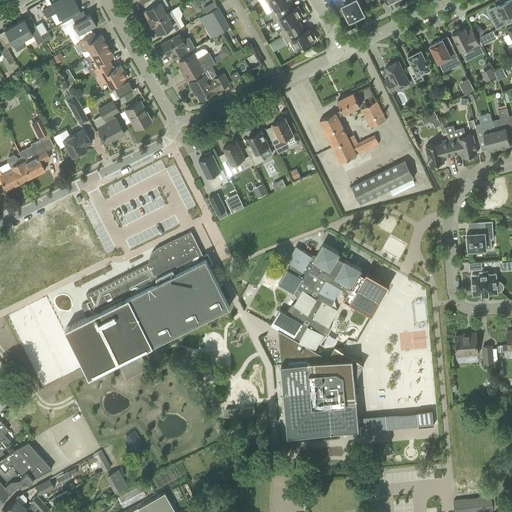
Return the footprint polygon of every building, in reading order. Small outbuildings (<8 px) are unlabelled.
[(59,16),(63,22),(81,12),(77,6),(78,6),(74,0),(59,0),(52,4),(52,5),(43,10),(47,17),(56,12),(59,17),(59,16)] [(143,10),(149,22),(166,13),(163,7),(168,4),(165,0),(150,0),(153,4),(143,10)] [(268,0),(262,4),(262,5),(267,2),(273,11),(270,12),(274,20),(290,10),(293,9),(289,2),(292,0),(268,0)] [(357,19),(356,17),(364,13),(357,0),(352,0),(347,3),(345,0),(335,0),(340,7),(343,6),(349,18),(347,19),(349,23),(357,19)] [(511,20),(511,0),(507,0),(505,1),(503,1),(499,2),(498,5),(495,6),(502,18),(499,19),(499,21),(501,26),(511,20)] [(218,33),(229,27),(217,6),(206,13),(218,33)] [(293,9),(290,10),(274,20),(275,20),(277,19),(283,29),(281,30),(284,35),(300,26),(303,25),(300,19),(302,18),(300,13),(302,12),(298,6),(293,9)] [(79,35),(96,25),(90,14),(86,16),(83,10),(81,12),(63,22),(60,24),(66,34),(75,28),(79,35)] [(181,27),(171,10),(166,13),(149,22),(156,34),(166,28),(170,34),(181,27)] [(24,19),(14,24),(23,39),(32,34),(35,38),(40,35),(36,26),(30,29),(24,19)] [(10,40),(4,44),(7,48),(8,47),(13,44),(13,45),(23,39),(14,24),(5,30),(10,40)] [(308,43),(309,44),(318,39),(313,32),(311,33),(308,28),(306,30),(303,25),(300,26),(284,35),(287,42),(289,40),(295,50),(308,43)] [(485,31),(479,25),(474,31),(480,36),(485,31)] [(452,33),(461,51),(462,50),(462,52),(480,44),(472,29),(467,31),(465,27),(452,33)] [(93,32),(78,41),(84,51),(82,52),(85,57),(88,56),(91,54),(107,45),(101,34),(96,37),(93,32)] [(189,37),(182,39),(179,33),(161,43),(167,53),(169,51),(173,59),(195,47),(189,37)] [(443,38),(430,45),(444,71),(461,63),(452,44),(447,47),(443,38)] [(0,51),(1,51),(5,57),(11,54),(8,47),(7,48),(4,44),(0,46),(0,51)] [(111,57),(113,55),(107,45),(91,54),(88,56),(85,57),(83,59),(92,74),(96,72),(107,66),(114,62),(111,57)] [(409,55),(413,63),(407,66),(416,83),(424,79),(421,72),(430,67),(427,61),(428,61),(427,59),(427,60),(421,49),(409,55)] [(187,79),(215,63),(209,51),(196,59),(193,53),(179,61),(184,70),(182,71),(187,79)] [(57,62),(64,58),(60,52),(53,56),(57,62)] [(385,67),(390,78),(385,80),(391,92),(399,88),(398,86),(409,81),(399,60),(385,67)] [(126,75),(126,72),(124,71),(120,65),(110,71),(107,66),(96,72),(102,83),(106,80),(109,86),(127,76),(126,75)] [(507,76),(502,66),(494,70),(499,80),(507,76)] [(495,76),(491,68),(481,72),(486,81),(495,76)] [(237,71),(230,75),(233,80),(240,76),(237,71)] [(229,83),(223,73),(213,78),(215,82),(210,85),(204,74),(189,83),(193,91),(195,90),(200,99),(214,91),(213,91),(218,88),(219,88),(229,83)] [(73,77),(67,81),(70,86),(76,82),(76,81),(73,77)] [(460,82),(464,92),(473,89),(469,78),(460,82)] [(133,89),(129,81),(109,92),(113,100),(133,89)] [(342,109),(320,120),(341,162),(379,143),(375,134),(358,143),(354,134),(348,136),(338,116),(360,105),(354,92),(338,100),(342,109)] [(80,124),(89,119),(75,94),(66,99),(80,124)] [(101,115),(93,119),(106,142),(117,136),(118,137),(125,133),(116,117),(115,118),(112,113),(118,110),(113,100),(98,109),(101,115)] [(136,129),(149,121),(145,113),(147,112),(140,101),(125,109),(136,129)] [(370,127),(386,119),(377,101),(361,109),(370,127)] [(495,130),(499,147),(511,144),(508,133),(511,132),(511,126),(509,115),(507,107),(498,109),(501,122),(500,122),(501,128),(495,130)] [(434,125),(440,124),(436,112),(424,116),(425,121),(432,119),(434,125)] [(291,147),(286,137),(294,134),(285,117),(284,117),(282,116),(279,118),(278,120),(273,123),(273,125),(266,128),(278,153),(291,147)] [(34,128),(38,137),(47,132),(40,118),(36,120),(39,125),(34,128)] [(485,126),(484,122),(475,124),(480,141),(485,139),(488,150),(499,147),(495,130),(489,131),(488,125),(485,126)] [(92,142),(84,129),(77,133),(76,132),(63,140),(73,157),(86,149),(85,146),(92,142)] [(259,157),(262,156),(260,151),(269,146),(261,129),(252,133),(252,134),(248,136),(256,152),(249,155),(254,165),(261,161),(259,157)] [(449,138),(453,155),(462,152),(463,156),(477,153),(473,134),(466,136),(465,134),(449,138)] [(433,144),(426,146),(431,165),(445,161),(444,157),(453,155),(449,138),(433,143),(433,144)] [(245,158),(237,141),(223,147),(226,152),(219,155),(229,175),(240,169),(241,167),(238,161),(245,158)] [(43,145),(21,155),(27,166),(26,166),(31,176),(45,169),(41,162),(50,158),(43,145)] [(215,173),(221,170),(213,152),(212,153),(211,151),(204,155),(205,156),(201,158),(201,159),(199,160),(204,170),(214,189),(222,186),(215,173)] [(0,182),(2,182),(6,189),(31,176),(26,166),(27,166),(21,155),(17,157),(16,155),(13,154),(8,157),(7,160),(8,163),(0,167),(0,182)] [(351,185),(360,203),(414,177),(405,159),(351,185)] [(283,178),(272,183),(276,190),(286,185),(283,178)] [(258,197),(267,193),(263,183),(254,187),(258,197)] [(226,209),(218,192),(209,196),(218,213),(226,209)] [(60,218),(63,224),(68,234),(68,233),(76,229),(81,238),(84,243),(85,242),(92,256),(101,251),(83,214),(76,217),(73,211),(60,218)] [(485,250),(484,248),(491,247),(491,238),(494,238),(492,220),(478,221),(479,228),(480,228),(481,231),(467,232),(468,241),(466,241),(467,247),(468,247),(468,249),(476,249),(477,251),(485,250)] [(73,242),(68,233),(68,234),(63,224),(57,227),(54,221),(41,227),(49,243),(57,239),(62,247),(65,252),(66,252),(73,265),(82,260),(73,242)] [(90,375),(230,305),(210,266),(213,264),(208,254),(204,255),(191,230),(156,248),(161,257),(86,293),(90,301),(87,302),(93,313),(66,327),(90,375)] [(32,233),(19,240),(27,255),(35,251),(39,260),(40,260),(42,265),(44,264),(50,277),(59,273),(41,236),(35,239),(32,233)] [(27,255),(19,240),(1,248),(9,264),(16,261),(19,268),(22,267),(22,268),(29,282),(38,278),(31,264),(27,255)] [(361,271),(362,269),(345,259),(338,256),(340,252),(323,243),(314,259),(314,260),(312,263),(309,260),(312,255),(297,246),(288,261),(291,263),(288,269),(288,268),(279,284),(294,293),(297,288),(302,291),(294,305),(296,306),(291,315),(280,309),(271,325),(315,350),(324,334),(322,333),(327,324),(329,325),(338,309),(331,305),(342,286),(348,290),(345,295),(351,298),(349,302),(372,315),(390,284),(367,271),(365,273),(361,271)] [(0,268),(9,264),(1,248),(0,248),(0,295),(3,301),(12,296),(5,283),(7,282),(4,277),(5,277),(0,268)] [(488,271),(480,272),(480,274),(472,275),(473,294),(482,293),(482,295),(489,294),(489,293),(497,292),(497,291),(501,290),(503,287),(503,283),(500,281),(496,281),(496,273),(488,274),(488,271)] [(237,375),(259,365),(239,319),(216,329),(237,375)] [(465,354),(478,353),(477,332),(467,333),(467,334),(456,335),(457,352),(465,351),(465,354)] [(484,362),(493,362),(492,345),(483,346),(484,362)] [(135,360),(121,367),(126,376),(139,369),(135,360)] [(434,425),(432,410),(418,411),(419,426),(434,425)] [(0,452),(12,442),(4,434),(0,429),(5,425),(0,419),(0,452)] [(9,429),(5,425),(0,429),(4,434),(9,429)] [(126,435),(134,449),(143,444),(135,430),(126,435)] [(0,499),(17,485),(19,487),(27,481),(28,483),(33,479),(52,468),(29,441),(0,458),(0,499)] [(442,445),(443,468),(455,468),(454,445),(442,445)] [(104,471),(111,467),(102,450),(93,455),(95,458),(96,457),(104,471)] [(71,477),(71,475),(78,472),(76,468),(69,471),(68,471),(57,477),(60,483),(71,477)] [(110,473),(119,490),(128,486),(119,468),(110,473)] [(50,479),(36,487),(40,495),(54,487),(50,479)] [(190,491),(185,482),(179,485),(184,494),(190,491)] [(141,485),(116,497),(122,508),(147,496),(141,485)] [(176,511),(164,491),(128,511),(176,511)] [(16,498),(2,510),(3,511),(36,511),(45,505),(37,495),(30,501),(33,504),(27,509),(23,505),(28,500),(23,494),(16,498)] [(491,496),(478,498),(479,511),(493,510),(491,496)] [(466,511),(465,500),(453,501),(454,511),(466,511)]
